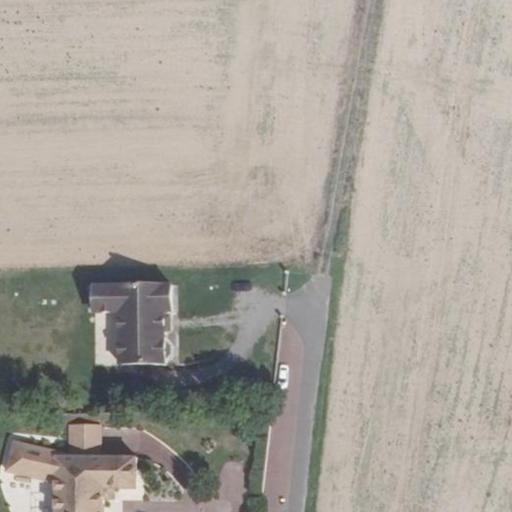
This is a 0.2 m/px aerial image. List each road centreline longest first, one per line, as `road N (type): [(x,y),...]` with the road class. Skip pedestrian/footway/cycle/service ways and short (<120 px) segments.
road 1 (residential): [(295,511),(328,249)]
road 2 (track): [(328,249),(363,0)]
